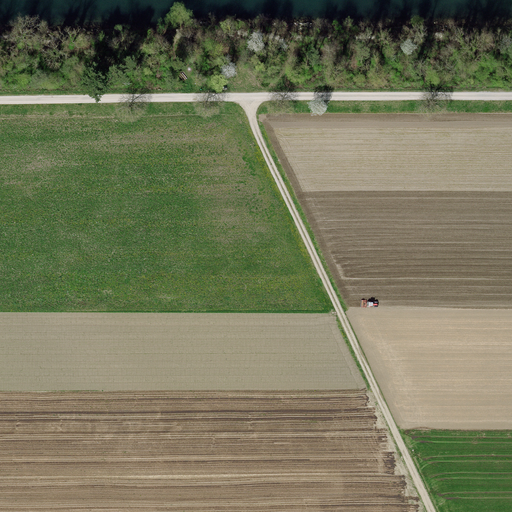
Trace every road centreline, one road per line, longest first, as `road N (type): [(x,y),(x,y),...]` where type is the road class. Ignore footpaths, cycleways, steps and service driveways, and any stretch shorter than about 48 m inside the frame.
road 1 (track): [(511,96),(0,100)]
road 2 (track): [(431,511),(241,96)]
